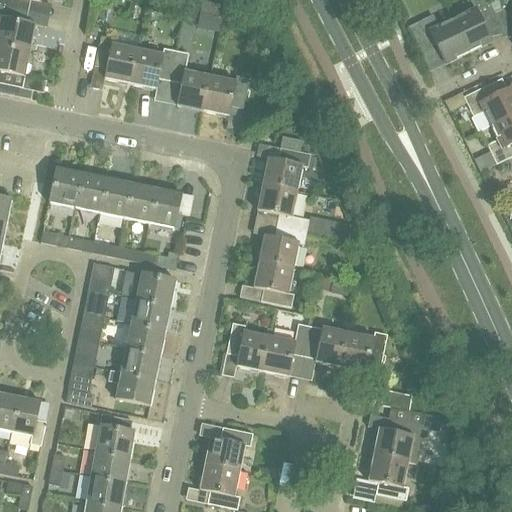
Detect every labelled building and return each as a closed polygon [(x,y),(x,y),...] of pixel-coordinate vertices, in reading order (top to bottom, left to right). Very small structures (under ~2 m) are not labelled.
[(0,0),(0,7),(29,13),(32,2),(42,4),(42,0),(0,0)] [(156,13),(158,0),(147,0),(145,11),(156,13)] [(452,22),(468,55),(491,44),(480,21),(494,15),(501,12),(498,0),(469,0),(475,11),(452,22)] [(202,4),(200,15),(222,20),(224,8),(202,4)] [(0,19),(1,20),(0,26),(0,46),(32,53),(37,27),(27,24),(29,13),(0,7),(0,19)] [(445,66),(468,55),(452,22),(438,29),(433,18),(408,30),(421,57),(437,50),(445,66)] [(105,80),(131,86),(138,51),(114,45),(115,40),(102,37),(95,67),(108,70),(105,80)] [(0,85),(24,91),(32,53),(0,46),(0,85)] [(171,83),(177,53),(165,51),(164,56),(138,51),(131,86),(158,91),(160,81),(171,83)] [(190,56),(177,53),(171,83),(183,86),(178,108),(204,113),(211,78),(187,73),(190,56)] [(204,113),(230,119),(232,108),(244,111),(250,81),(237,78),(236,83),(211,78),(204,113)] [(492,130),(511,119),(511,91),(498,99),(492,87),(464,100),(474,121),(485,116),(492,130)] [(511,161),(511,119),(492,130),(499,144),(488,149),(498,168),(511,161)] [(283,139),(280,150),(300,154),(302,143),(283,139)] [(268,159),(262,186),(298,193),(303,168),(308,169),(311,156),(300,154),(280,150),(278,162),(268,159)] [(49,205),(75,210),(82,175),(56,170),(49,205)] [(82,175),(75,210),(100,215),(107,180),(82,175)] [(100,215),(124,221),(131,185),(107,180),(100,215)] [(124,221),(149,226),(156,190),(131,185),(124,221)] [(293,218),(298,193),(262,186),(257,211),(279,216),(277,228),(307,234),(310,222),(293,218)] [(182,196),(156,190),(149,226),(175,231),(182,196)] [(0,199),(0,222),(7,224),(12,202),(0,199)] [(348,227),(338,225),(335,240),(345,242),(348,227)] [(265,237),(259,263),(294,270),(299,245),(305,246),(307,234),(277,228),(274,239),(265,237)] [(56,248),(58,237),(43,234),(41,245),(56,248)] [(82,253),(84,242),(69,239),(67,250),(82,253)] [(94,244),(92,255),(106,258),(109,247),(94,244)] [(118,249),(116,260),(131,263),(133,252),(118,249)] [(141,265),(156,268),(158,257),(143,254),(141,265)] [(263,292),(261,303),(292,310),(294,296),(289,295),(294,270),(259,263),(254,290),(263,292)] [(171,308),(177,282),(141,275),(136,301),(171,308)] [(320,279),(317,292),(330,295),(333,282),(320,279)] [(89,291),(109,295),(111,287),(90,282),(89,291)] [(136,301),(131,326),(166,333),(171,308),(136,301)] [(106,311),(85,307),(84,316),(104,320),(106,311)] [(237,369),(263,374),(270,338),(245,333),(246,328),(233,325),(227,355),(239,357),(237,369)] [(131,326),(126,350),(161,358),(166,333),(131,326)] [(292,367),(303,369),(311,328),(299,326),(295,343),(270,338),(263,374),(289,379),(292,367)] [(323,331),(311,328),(303,369),(314,371),(315,364),(341,369),(349,333),(324,328),(323,331)] [(101,336),(80,332),(79,341),(99,345),(101,336)] [(375,339),(349,333),(341,369),(367,375),(370,365),(381,367),(387,336),(376,334),(375,339)] [(126,350),(121,375),(156,382),(161,358),(126,350)] [(96,361),(75,357),(73,365),(94,370),(96,361)] [(156,382),(121,375),(110,373),(108,383),(118,386),(115,401),(151,408),(156,382)] [(70,382),(68,391),(89,395),(90,387),(70,382)] [(380,407),(394,410),(409,413),(412,398),(383,392),(380,407)] [(0,441),(9,444),(11,434),(18,399),(0,395),(0,441)] [(37,423),(41,404),(18,399),(11,434),(32,438),(30,446),(41,448),(46,425),(37,423)] [(389,433),(379,431),(374,457),(409,464),(417,466),(422,441),(420,440),(422,427),(424,416),(409,413),(394,410),(392,421),(389,433)] [(96,453),(131,460),(136,434),(100,427),(96,453)] [(210,440),(205,465),(241,473),(246,448),(251,449),(253,436),(223,430),(221,442),(210,440)] [(96,453),(91,478),(127,484),(131,460),(96,453)] [(55,456),(52,471),(63,473),(66,458),(55,456)] [(404,490),(409,464),(374,457),(368,484),(378,486),(376,497),(406,503),(409,491),(404,490)] [(241,473),(205,465),(199,492),(209,494),(207,506),(238,511),(241,499),(236,498),(241,473)] [(5,466),(3,477),(18,480),(20,469),(5,466)] [(268,471),(266,478),(279,480),(281,471),(268,468),(268,471)] [(63,473),(52,471),(49,486),(60,488),(63,473)] [(91,478),(87,503),(122,509),(127,484),(91,478)] [(24,487),(9,484),(7,495),(22,498),(24,487)] [(87,503),(85,511),(121,511),(122,509),(87,503)]
